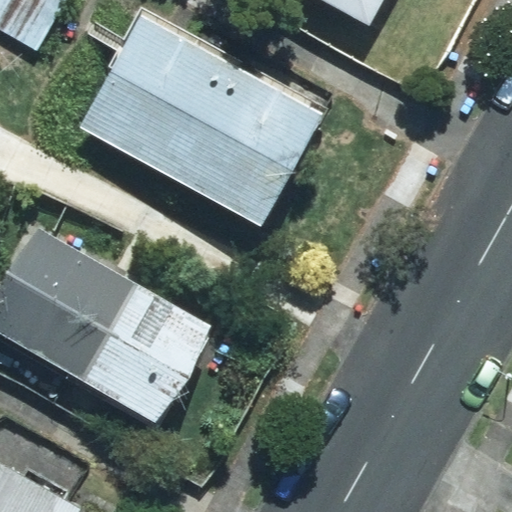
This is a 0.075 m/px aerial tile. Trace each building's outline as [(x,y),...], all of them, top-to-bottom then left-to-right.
[(65,0),(0,0),(0,30),(35,51),(65,0)] [(379,0),(295,0),(357,37),(379,0)] [(324,111),(139,9),(79,118),(264,220),(324,111)] [(202,330),(19,225),(0,257),(0,350),(143,432),(202,330)] [(0,406),(0,458),(62,496),(84,458),(0,406)] [(58,511),(0,477),(0,511),(58,511)]
